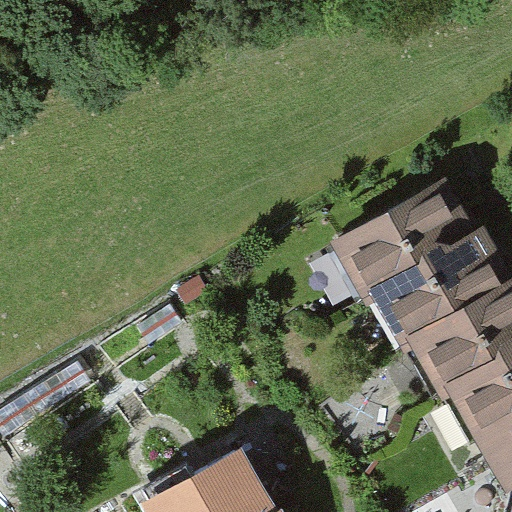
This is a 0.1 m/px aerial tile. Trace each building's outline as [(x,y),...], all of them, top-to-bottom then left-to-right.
[(449,180),(332,244),(360,294),(370,288),(477,230),(449,180)] [(477,230),(370,288),(399,341),(407,336),(511,278),(511,276),(484,225),(477,230)] [(199,277),(177,291),(186,305),(208,291),(199,277)] [(511,278),(407,336),(435,387),(444,383),(511,345),(511,278)] [(170,305),(137,328),(148,344),(181,322),(170,305)] [(511,345),(444,383),(506,493),(511,490),(511,345)] [(77,362),(0,412),(0,420),(10,435),(90,382),(77,362)] [(279,511),(242,446),(141,504),(145,511),(279,511)]
